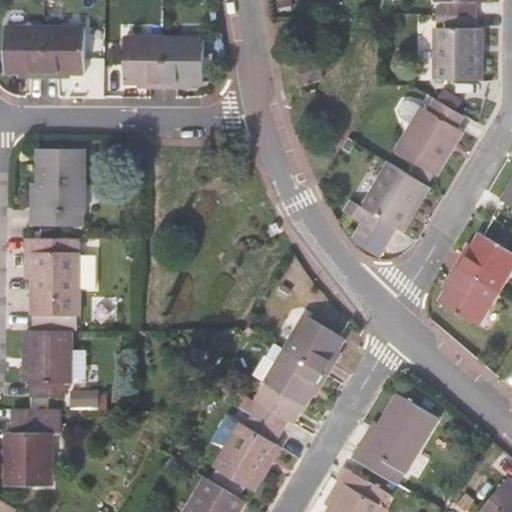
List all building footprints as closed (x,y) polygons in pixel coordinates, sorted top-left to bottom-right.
[(444,8),(444,23),(477,23),(477,7),(482,7),(481,0),(438,0),(439,7),(444,8)] [(477,23),(444,23),(444,38),(439,38),(439,89),(481,90),(481,39),(477,38),(477,23)] [(45,77),(45,28),(10,27),(9,71),(32,71),(32,76),(45,77)] [(87,28),(45,28),(45,77),(60,77),(60,71),(86,71),(87,28)] [(168,87),(168,39),(129,39),(129,82),(154,82),(154,86),(168,87)] [(206,39),(168,39),(168,87),(181,87),(181,82),(206,82),(206,39)] [(319,59),(296,65),(299,83),(323,78),(319,59)] [(432,117),(428,114),(417,132),(400,159),(438,182),(465,139),(461,135),(470,121),(441,103),(432,117)] [(417,132),(428,114),(415,106),(405,105),(397,118),(403,123),(417,132)] [(84,149),(40,148),(38,209),(33,209),(32,223),(83,224),(84,149)] [(435,189),(397,166),(369,211),(374,214),(365,227),(395,245),(403,231),(407,234),(435,189)] [(374,214),(369,211),(360,206),(353,220),(365,227),(374,214)] [(79,287),(79,256),(80,238),(28,238),(28,252),(35,252),(33,329),(73,329),(78,330),(79,287)] [(468,259),(460,270),(503,296),(511,282),(511,257),(484,241),(472,261),(468,259)] [(136,249),(125,249),(126,268),(136,269),(136,249)] [(95,256),(79,256),(79,287),(95,287),(95,256)] [(503,296),(460,270),(452,284),(457,286),(445,307),(483,330),(503,296)] [(307,315),(287,348),(328,373),(335,361),(331,359),(344,337),(307,315)] [(73,329),(33,329),(28,329),(27,381),(32,381),(32,395),(67,395),(67,381),(71,381),(73,329)] [(254,400),(259,403),(287,420),(292,423),(316,383),(320,385),(328,373),(287,348),(254,400)] [(439,420),(401,398),(368,451),(363,448),(356,459),(399,485),(439,420)] [(287,420),(259,403),(246,423),(242,421),(214,465),(251,488),(279,443),(275,440),(287,420)] [(62,433),(62,408),(14,408),(14,431),(9,431),(8,483),(51,484),(52,433),(62,433)] [(382,511),(392,498),(349,471),(342,482),(347,486),(331,511),(382,511)] [(511,511),(511,482),(508,479),(479,511),(511,511)] [(236,511),(242,503),(205,480),(185,511),(236,511)] [(0,511),(8,511),(12,505),(0,497),(0,511)]
